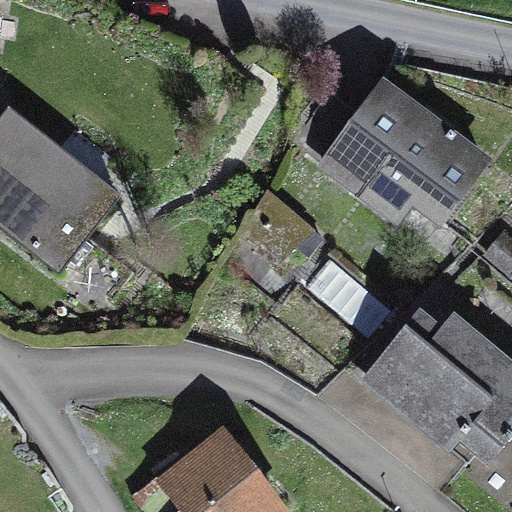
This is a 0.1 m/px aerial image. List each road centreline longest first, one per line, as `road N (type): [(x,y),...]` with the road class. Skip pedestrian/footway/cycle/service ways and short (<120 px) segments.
road 1 (residential): [(23,387),(158,369),(219,371),(283,398),(428,511)]
road 2 (residential): [(511,47),(286,0)]
road 3 (residential): [(23,387),(102,511)]
